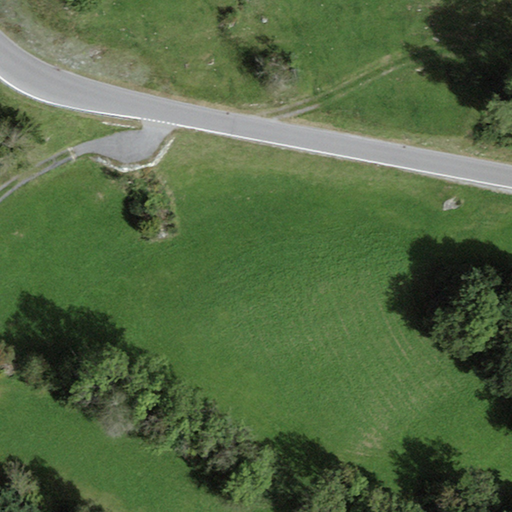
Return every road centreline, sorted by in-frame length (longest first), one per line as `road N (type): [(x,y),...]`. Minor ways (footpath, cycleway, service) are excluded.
road 1 (residential): [(511,173),(52,83),(0,52)]
road 2 (track): [(0,196),(69,153),(147,139),(168,107)]
